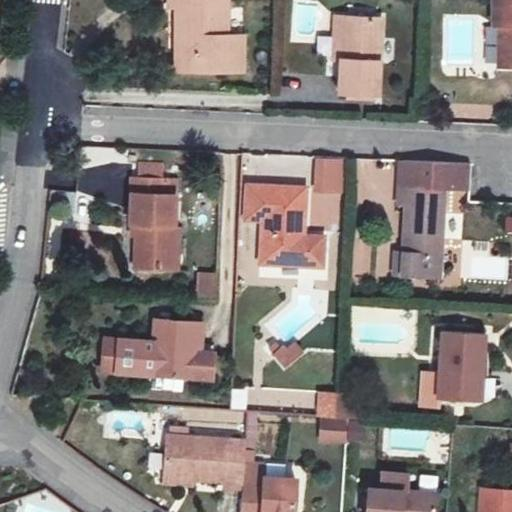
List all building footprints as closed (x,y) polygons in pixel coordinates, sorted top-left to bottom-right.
[(175,32),(186,32),(194,32),(193,92),(247,95),(249,58),(233,57),(236,10),(226,10),(226,0),(192,0),(192,8),(176,8),(175,32)] [(496,53),(502,53),(511,53),(511,93),(511,92),(511,18),(497,18),(496,53)] [(183,92),(193,92),(194,32),(186,32),(183,92)] [(349,38),(337,37),(336,87),(345,87),(349,38)] [(389,40),(349,38),(345,87),(344,119),(386,120),(389,40)] [(501,92),(511,93),(511,53),(502,53),(501,92)] [(301,172),(301,157),(266,157),(266,172),(301,172)] [(143,252),(142,263),(142,292),(164,293),(163,298),(178,298),(182,251),(184,203),(140,202),(137,252),(143,252)] [(441,225),(442,204),(405,203),(403,227),(410,226),(409,270),(408,295),(448,295),(453,225),(441,225)] [(272,240),(270,283),(332,285),(333,260),(312,260),(312,255),(314,206),(273,205),(273,209),(255,208),(254,239),(272,240)] [(189,250),(182,251),(178,298),(187,298),(189,250)] [(129,292),(142,292),(142,263),(130,262),(129,292)] [(400,294),(408,295),(409,270),(401,271),(400,294)] [(195,272),(194,299),(215,299),(215,272),(195,272)] [(348,306),(348,355),(413,355),(414,307),(348,306)] [(198,404),(201,345),(159,342),(156,369),(121,368),(118,399),(198,404)] [(208,346),(201,345),(198,404),(218,404),(219,381),(206,374),(208,346)] [(493,383),(494,349),(449,348),(446,418),(482,420),(484,382),(493,383)] [(104,399),(118,399),(121,368),(107,367),(104,399)] [(291,390),(309,376),(303,367),(297,372),(293,367),(287,370),(282,367),(277,372),(291,390)] [(500,384),(493,383),(484,382),(482,420),(498,421),(500,384)] [(316,442),(362,443),(363,393),(317,392),(316,442)] [(276,419),(245,420),(247,456),(277,454),(276,419)] [(248,478),(249,461),(195,457),(195,444),(174,443),(173,454),(171,454),(169,498),(228,503),(228,510),(245,511),(248,478)] [(275,479),(248,478),(245,511),(244,511),(303,511),(304,496),(274,495),(275,479)] [(474,511),(511,511),(511,488),(475,489),(474,511)] [(26,511),(61,511),(62,510),(30,502),(26,511)]
